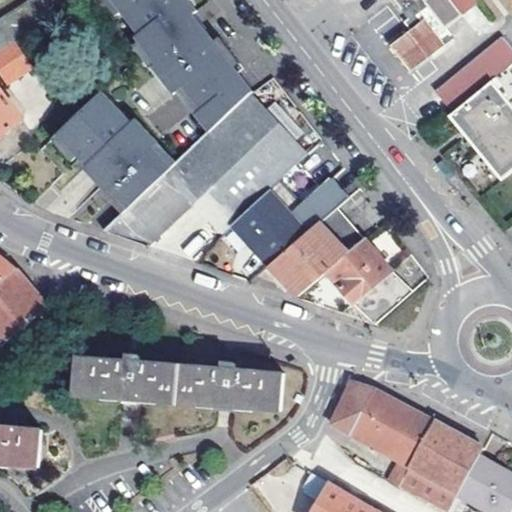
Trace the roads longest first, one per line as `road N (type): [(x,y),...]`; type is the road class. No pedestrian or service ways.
road 1 (tertiary): [(0,216),(43,242),(338,342)]
road 2 (tertiary): [(262,0),(426,209)]
road 3 (residential): [(223,491),(303,429),(338,342)]
road 4 (unknown): [(315,412),(454,511)]
road 5 (tertiary): [(511,294),(479,251),(426,209)]
